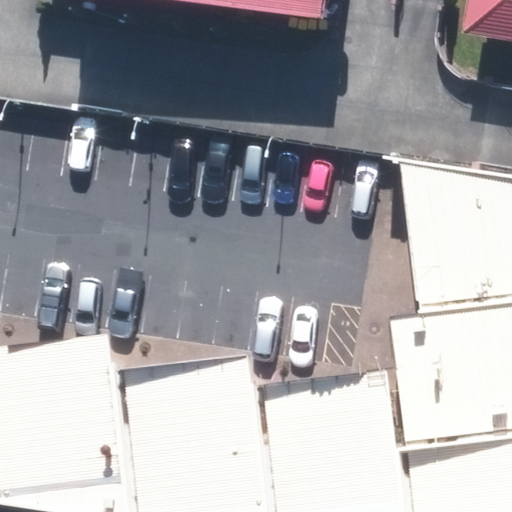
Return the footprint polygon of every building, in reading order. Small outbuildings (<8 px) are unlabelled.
[(174,0),(339,20),(341,0),(174,0)] [(511,0),(482,0),(477,36),(511,41),(511,0)] [(511,177),(411,162),(430,314),(511,307),(511,177)] [(403,369),(413,451),(511,437),(511,307),(430,314),(397,317),(403,369)] [(0,443),(9,502),(81,511),(149,511),(128,370),(118,334),(0,348),(0,443)] [(149,511),(284,511),(269,389),(255,357),(128,370),(149,511)] [(284,511),(421,511),(413,451),(403,369),(269,389),(284,511)] [(511,511),(511,437),(413,451),(421,511),(511,511)] [(0,500),(9,502),(0,443),(0,500)]
